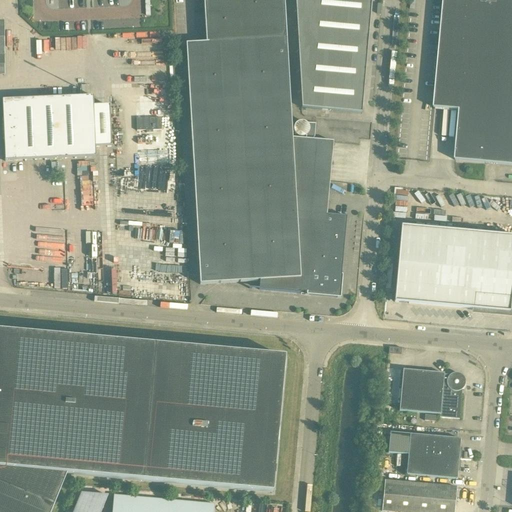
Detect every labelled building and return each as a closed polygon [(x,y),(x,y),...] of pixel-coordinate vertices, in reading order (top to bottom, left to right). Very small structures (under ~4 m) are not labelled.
[(202,0),(206,44),(185,45),(200,285),(218,284),(220,284),(238,283),(240,283),(257,282),(260,282),(259,290),(299,294),(300,293),(308,293),(308,295),(339,298),(346,217),(326,215),(326,213),(329,182),(311,181),(314,141),(314,138),(315,138),(316,124),(308,124),(308,125),(307,124),(306,124),(305,123),(304,123),(303,123),(301,123),(300,124),(299,125),(298,126),(298,127),(298,128),(297,129),(298,130),(298,131),(298,132),(299,133),(300,134),(301,135),(303,135),(304,135),(306,135),(307,134),(307,138),(292,136),(283,0),(202,0)] [(295,0),(302,109),(361,114),(371,0),(295,0)] [(511,0),(443,0),(434,109),(460,111),(455,161),(511,165),(511,0)] [(81,98),(3,102),(6,163),(97,158),(96,148),(113,148),(111,107),(95,107),(94,97),(88,98),(88,85),(80,86),(81,98)] [(511,236),(401,227),(394,303),(510,313),(511,287),(511,236)] [(0,511),(51,511),(67,474),(272,493),(285,358),(0,331),(0,511)] [(389,347),(388,355),(401,356),(401,348),(389,347)] [(403,370),(399,412),(439,415),(439,418),(459,420),(462,390),(463,389),(463,388),(464,387),(464,386),(465,385),(465,384),(465,383),(465,382),(465,381),(464,380),(464,379),(464,378),(463,377),(462,376),(461,375),(460,375),(459,374),(458,374),(457,374),(455,374),(454,374),(453,374),(452,374),(451,375),(450,376),(444,375),(444,374),(403,370)] [(425,415),(424,423),(436,424),(437,416),(425,415)] [(390,433),(388,454),(408,455),(458,460),(460,440),(390,433)] [(408,455),(406,475),(457,480),(458,460),(408,455)] [(384,481),(382,511),(385,511),(454,511),(456,488),(384,481)] [(81,495),(73,511),(101,511),(108,496),(81,495)]
